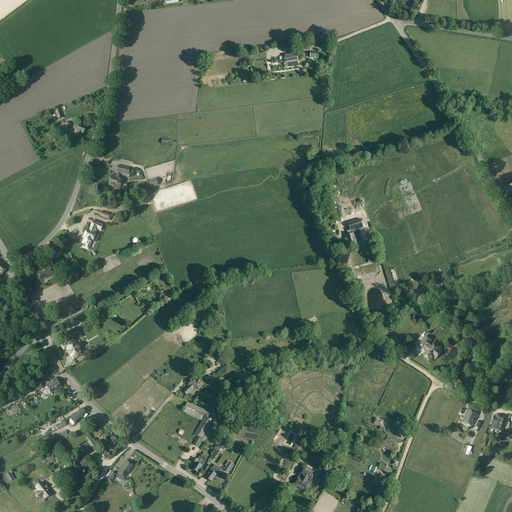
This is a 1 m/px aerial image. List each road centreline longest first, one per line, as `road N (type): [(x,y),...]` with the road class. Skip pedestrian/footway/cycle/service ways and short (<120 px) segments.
road 1 (unclassified): [(120,0),(99,125),(72,203),(38,247)]
road 2 (tertiary): [(230,511),(106,422),(40,336)]
road 3 (unclassified): [(511,215),(393,21)]
road 4 (track): [(79,511),(105,468),(208,351)]
road 5 (unclassified): [(438,381),(370,334),(344,247)]
road 6 (unclassified): [(381,511),(426,392),(438,381)]
road 7 (unclassified): [(393,21),(511,39)]
